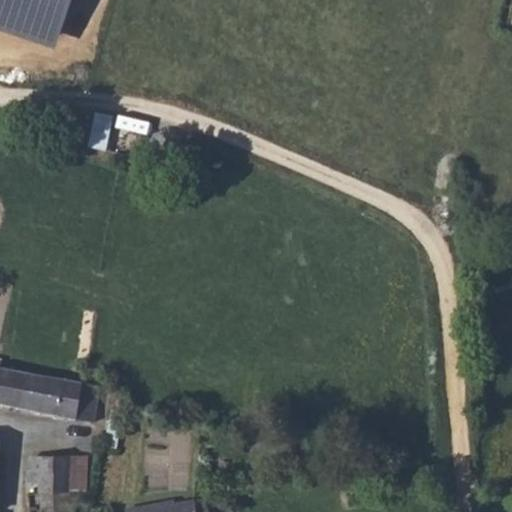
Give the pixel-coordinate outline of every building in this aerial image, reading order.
[(0,0),(0,30),(55,48),(70,0),(0,0)] [(88,111),(83,147),(105,150),(110,114),(88,111)] [(0,404),(94,423),(99,386),(0,366),(0,404)] [(70,491),(74,491),(88,490),(88,445),(76,445),(77,456),(69,456),(70,491)] [(70,491),(69,456),(38,457),(39,469),(28,470),(27,470),(27,485),(40,484),(41,511),(74,511),(74,491),(70,491)] [(39,469),(38,457),(38,456),(33,457),(28,461),(28,470),(39,469)] [(236,511),(236,510),(224,511),(208,511),(208,510),(205,506),(199,505),(195,506),(194,500),(174,504),(173,501),(127,510),(127,511),(236,511)]
